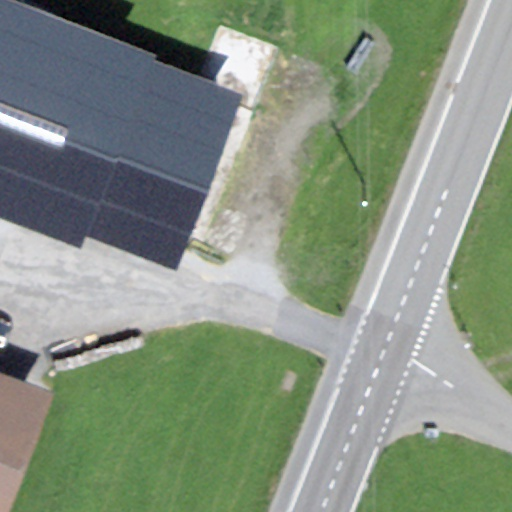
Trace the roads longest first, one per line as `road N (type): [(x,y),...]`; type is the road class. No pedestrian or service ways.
road 1 (secondary): [(511,22),(384,352)]
road 2 (secondary): [(384,352),(322,511)]
road 3 (residential): [(384,352),(511,429)]
